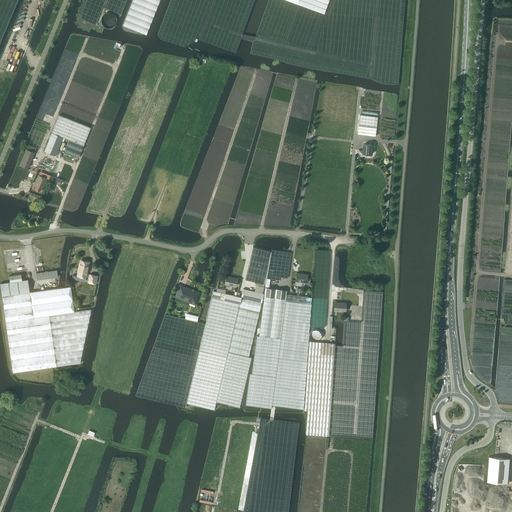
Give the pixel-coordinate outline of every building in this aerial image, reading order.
[(286,0),(324,14),(329,0),(286,0)] [(116,20),(116,19),(116,18),(115,16),(114,15),(113,13),(112,13),(111,12),(109,11),(108,11),(106,11),(104,12),(103,13),(102,13),(101,15),(100,16),(100,18),(99,19),(100,21),(100,23),(101,24),(102,25),(103,26),(105,27),(106,28),(107,28),(109,28),(111,27),(112,26),(113,25),(114,24),(115,23),(116,21),(116,20)] [(55,156),(59,146),(63,137),(69,140),(64,152),(78,157),(91,128),(59,115),(51,132),(53,133),(53,134),(52,133),(44,151),(55,156)] [(360,115),(359,125),(358,134),(375,136),(377,127),(378,117),(360,115)] [(363,154),(371,154),(372,145),(363,144),(363,154)] [(27,149),(20,165),(27,168),(34,152),(27,149)] [(38,175),(35,184),(36,185),(35,189),(40,191),(41,186),(42,187),(46,178),(38,175)] [(54,177),(48,190),(51,192),(52,191),(56,181),(58,182),(61,184),(63,180),(54,177)] [(81,260),(77,276),(86,277),(86,274),(89,262),(81,260)] [(57,270),(36,273),(37,280),(58,277),(57,270)] [(308,275),(296,273),(295,281),(301,282),(301,284),(302,286),(309,287),(310,279),(307,278),(308,275)] [(10,282),(0,283),(13,373),(80,363),(91,310),(74,312),(71,286),(30,292),(28,280),(22,280),(21,274),(9,276),(10,282)] [(86,274),(86,277),(89,277),(88,282),(95,283),(97,276),(90,274),(86,274)] [(225,284),(235,287),(237,279),(226,276),(225,284)] [(191,291),(191,290),(180,286),(176,297),(195,304),(196,299),(197,299),(198,298),(197,297),(199,293),(194,291),(193,291),(191,291)] [(265,287),(259,335),(275,338),(280,339),(285,300),(286,294),(286,290),(265,287)] [(198,350),(186,403),(214,410),(216,402),(239,407),(240,407),(244,387),(249,367),(251,357),(248,357),(253,338),(257,318),(263,294),(243,289),(241,297),(237,296),(225,293),(225,294),(213,291),(207,316),(198,350)] [(249,373),(245,405),(271,408),(272,405),(303,409),(304,399),(305,390),(304,390),(306,380),(305,380),(306,370),(307,360),(308,351),(307,351),(309,341),(308,341),(309,332),(309,331),(310,322),(309,322),(311,312),(310,312),(311,303),(310,303),(311,297),(289,294),(286,294),(285,300),(285,305),(282,325),(280,339),(275,338),(259,335),(256,335),(254,351),(251,373),(249,373)] [(334,310),(345,311),(346,303),(334,302),(334,310)] [(311,342),(309,342),(304,410),(307,410),(306,434),(328,436),(335,343),(325,343),(327,312),(313,311),(311,342)] [(489,456),(487,482),(507,483),(509,458),(489,456)]
